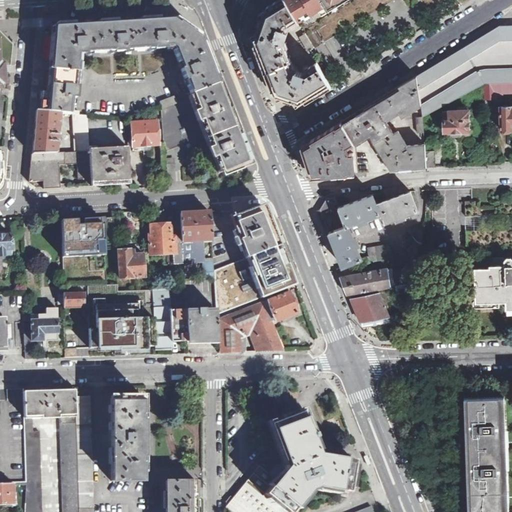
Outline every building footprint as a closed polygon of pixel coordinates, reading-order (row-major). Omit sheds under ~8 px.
[(299,21),(286,0),(281,0),(264,11),(254,39),(260,52),(267,71),(279,67),(278,64),(290,60),(282,43),(288,30),(286,26),(294,21),(296,23),(299,21)] [(337,0),(286,0),(299,21),(338,1),(337,0)] [(393,0),(348,0),(340,5),(304,28),(306,32),(314,45),(323,39),(393,0)] [(47,93),(41,92),(40,111),(59,112),(72,113),(78,114),(78,111),(71,110),(72,99),(77,99),(79,65),(76,65),(77,55),(173,49),(190,93),(218,83),(199,35),(175,18),(153,19),(113,22),(73,24),(54,26),(52,28),(48,82),(47,93)] [(511,25),(500,26),(417,76),(421,103),(423,115),(485,83),(501,82),(511,81),(511,25)] [(306,32),(300,36),(308,49),(309,49),(314,46),(314,45),(306,32)] [(313,55),(318,52),(315,47),(314,46),(309,49),(313,55)] [(267,71),(268,74),(275,91),(276,95),(300,103),(331,85),(317,62),(306,69),(303,74),(295,70),(294,70),(290,62),(290,60),(278,64),(279,67),(267,71)] [(425,151),(425,143),(409,145),(399,130),(394,132),(386,119),(401,110),(403,115),(421,103),(417,76),(400,86),(368,106),(341,121),(355,143),(355,144),(367,137),(370,135),(391,169),(398,168),(398,169),(427,167),(425,151)] [(511,81),(501,82),(501,94),(511,94),(511,81)] [(485,83),(485,89),(485,95),(485,98),(494,98),(495,94),(501,94),(501,82),(485,83)] [(218,83),(190,93),(214,157),(216,156),(217,161),(216,161),(221,174),(249,164),(218,83)] [(199,139),(184,93),(155,103),(170,148),(199,139)] [(511,103),(500,103),(500,126),(511,126),(511,129),(511,128),(511,103)] [(444,110),(444,131),(445,131),(445,136),(454,136),(454,139),(457,139),(460,139),(460,136),(468,135),(467,106),(459,106),(459,109),(444,110)] [(40,111),(35,110),(33,133),(31,154),(55,153),(56,144),(59,144),(59,141),(61,141),(62,134),(60,134),(59,131),(57,131),(59,112),(40,111)] [(130,184),(128,147),(89,149),(88,115),(78,114),(72,113),(75,152),(55,153),(31,154),(31,162),(29,182),(43,181),(43,189),(60,188),(60,179),(59,165),(76,163),(78,179),(91,178),(91,186),(106,186),(130,184)] [(423,115),(416,116),(417,132),(421,131),(421,136),(424,135),(423,115)] [(141,150),(150,149),(150,145),(159,145),(157,121),(131,123),(132,150),(141,150)] [(355,143),(341,121),(323,133),(311,140),(313,142),(304,147),(313,174),(323,173),(323,176),(348,174),(348,171),(355,171),(354,152),(350,152),(349,149),(346,150),(346,148),(355,143)] [(425,151),(427,167),(435,167),(433,151),(425,151)] [(343,266),(362,259),(357,243),(358,243),(355,235),(354,235),(349,223),(359,219),(360,222),(368,219),(367,216),(379,212),(383,222),(396,218),(397,220),(406,217),(405,215),(418,210),(411,191),(387,200),(377,204),(373,194),(357,200),(339,207),(336,197),(332,198),(327,198),(320,209),(329,232),(329,231),(336,247),(337,250),(343,266)] [(511,199),(499,200),(495,200),(496,215),(511,214),(511,199)] [(465,201),(465,216),(481,215),(480,201),(465,201)] [(246,258),(279,245),(268,216),(266,217),(264,213),(257,210),(250,212),(249,210),(240,213),(233,216),(238,228),(235,229),(238,236),(235,237),(238,246),(241,245),(246,258)] [(197,212),(181,213),(181,232),(181,237),(182,242),(202,241),(212,240),(210,212),(197,212)] [(64,287),(106,285),(104,245),(114,244),(113,217),(60,220),(64,287)] [(150,220),(151,225),(149,225),(150,230),(151,232),(148,233),(149,251),(173,250),(174,263),(183,262),(181,232),(177,233),(176,220),(173,220),(173,219),(150,220)] [(424,227),(414,226),(407,229),(411,235),(406,240),(410,246),(405,251),(410,257),(404,262),(407,265),(403,269),(394,270),(396,284),(396,286),(409,283),(417,281),(419,255),(419,246),(422,247),(424,227)] [(466,246),(511,244),(511,229),(466,231),(466,246)] [(0,235),(0,273),(1,273),(0,256),(4,256),(4,251),(12,251),(11,234),(0,235)] [(203,262),(202,241),(182,242),(183,262),(202,262),(203,262)] [(363,262),(392,257),(393,257),(391,244),(368,247),(369,255),(361,256),(362,259),(363,262)] [(294,285),(279,245),(246,258),(213,270),(214,278),(216,311),(216,315),(235,308),(256,300),(261,298),(287,288),(289,293),(292,292),(290,287),(294,285)] [(119,250),(120,279),(146,277),(144,256),(134,256),(133,253),(130,253),(130,250),(124,250),(119,250)] [(164,266),(174,263),(173,250),(149,251),(148,259),(153,259),(153,257),(150,257),(163,256),(164,266)] [(476,301),(507,300),(507,307),(511,307),(511,257),(508,257),(506,259),(503,257),(493,257),(490,260),(491,267),(476,268),(476,301)] [(213,261),(207,261),(208,265),(202,266),(202,279),(214,278),(213,270),(213,261)] [(347,294),(391,286),(391,285),(388,268),(340,277),(347,294)] [(396,286),(398,294),(410,291),(409,283),(396,286)] [(177,289),(153,290),(155,346),(155,350),(172,350),(171,341),(206,341),(217,340),(216,315),(216,311),(206,311),(206,310),(178,311),(177,289)] [(147,346),(155,346),(153,290),(88,292),(90,348),(119,347),(120,351),(147,350),(147,346)] [(289,293),(263,303),(268,315),(273,313),(276,321),(279,320),(281,319),(283,322),(302,315),(293,291),(292,292),(289,293)] [(389,315),(380,292),(352,298),(358,313),(360,319),(361,322),(364,321),(389,316),(389,315)] [(83,293),(63,294),(64,304),(64,309),(83,307),(83,293)] [(220,320),(222,352),(240,352),(239,339),(255,333),(261,345),(255,348),(257,352),(283,351),(271,321),(274,319),(273,313),(268,315),(263,303),(258,305),(256,300),(235,308),(237,313),(220,320)] [(14,316),(0,316),(0,346),(15,346),(14,322),(14,316)] [(390,324),(392,324),(389,316),(364,321),(365,327),(381,325),(382,325),(388,324),(390,324)] [(64,333),(64,318),(30,319),(31,338),(31,342),(33,341),(48,341),(48,333),(64,333)] [(31,338),(24,338),(25,359),(34,359),(34,344),(33,344),(33,341),(31,342),(31,338)] [(254,381),(247,382),(247,399),(255,398),(254,381)] [(23,401),(24,417),(32,416),(41,416),(41,419),(58,418),(58,415),(60,415),(75,415),(74,397),(74,387),(72,387),(23,389),(23,401)] [(23,401),(23,389),(0,389),(0,482),(12,483),(26,482),(25,454),(24,417),(23,401)] [(111,481),(143,481),(142,396),(111,396),(111,481)] [(468,397),(472,511),(511,511),(511,441),(506,442),(501,442),(499,396),(468,397)] [(93,511),(90,409),(89,397),(74,397),(75,415),(76,452),(78,511),(93,511)] [(390,408),(394,418),(399,416),(395,406),(390,408)] [(284,464),(286,469),(265,494),(287,511),(293,511),(312,489),(318,488),(348,492),(351,477),(354,460),(321,454),(321,455),(321,454),(319,455),(317,450),(317,448),(319,448),(312,429),(303,407),(267,421),(271,432),(284,464)] [(75,415),(60,415),(61,453),(76,452),(75,415)] [(24,417),(25,454),(39,454),(39,433),(33,433),(32,416),(24,417)] [(78,511),(76,452),(61,453),(62,511),(78,511)] [(369,453),(364,454),(368,464),(373,462),(369,453)] [(25,454),(26,482),(27,511),(41,511),(39,454),(25,454)] [(268,474),(259,465),(233,498),(230,496),(226,502),(236,511),(236,510),(241,505),(249,511),(287,511),(265,494),(286,469),(284,464),(278,466),(276,465),(270,472),(268,474)] [(165,480),(165,511),(196,511),(196,480),(165,480)] [(12,483),(0,482),(0,503),(13,503),(12,483)] [(226,502),(226,508),(230,511),(235,511),(236,511),(226,502)]
